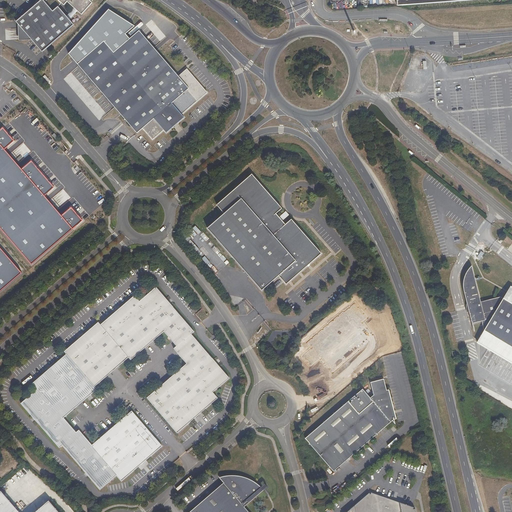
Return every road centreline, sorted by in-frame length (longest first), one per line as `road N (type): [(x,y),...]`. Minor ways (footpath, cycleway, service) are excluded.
road 1 (primary): [(476,511),(425,303),(394,227),(343,139),(335,105)]
road 2 (primary): [(337,165),(398,284),(457,511)]
road 3 (unknown): [(123,134),(147,157),(158,155),(214,106),(214,82),(180,44)]
road 4 (unclassified): [(130,197),(38,91),(0,60)]
road 5 (residential): [(160,233),(210,291),(264,384)]
road 6 (tertiary): [(511,217),(374,97)]
road 7 (unclassified): [(0,350),(133,236)]
road 8 (unclassified): [(123,226),(0,332)]
road 9 (secondary): [(368,46),(511,36)]
road 10 (residential): [(147,511),(255,417)]
